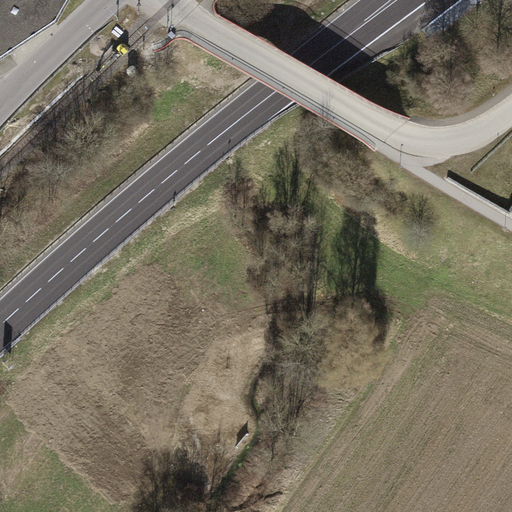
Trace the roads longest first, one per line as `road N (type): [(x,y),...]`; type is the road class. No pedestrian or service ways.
road 1 (primary): [(393,0),(0,327)]
road 2 (unclassified): [(0,116),(114,0)]
